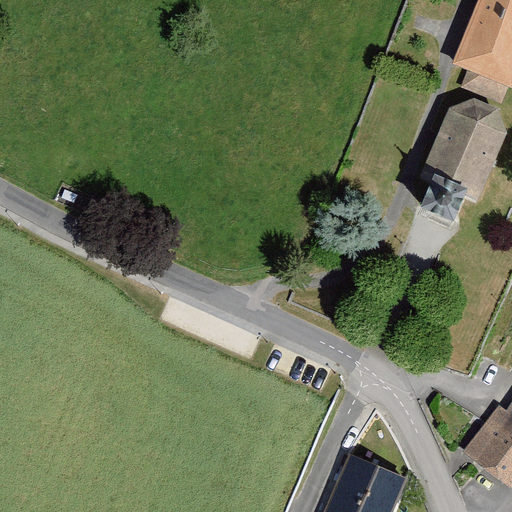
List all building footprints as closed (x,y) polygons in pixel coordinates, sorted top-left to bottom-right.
[(511,0),(478,0),(451,66),(466,74),(461,91),(501,106),(505,88),(511,91),(511,0)] [(449,112),(415,185),(432,191),(422,212),(455,225),(463,204),(474,208),(504,140),(497,121),(471,110),(449,112)] [(492,415),(462,458),(511,492),(511,417),(507,425),(492,415)] [(353,461),(332,511),(361,511),(379,472),(353,461)] [(379,472),(361,511),(392,511),(405,483),(379,472)]
